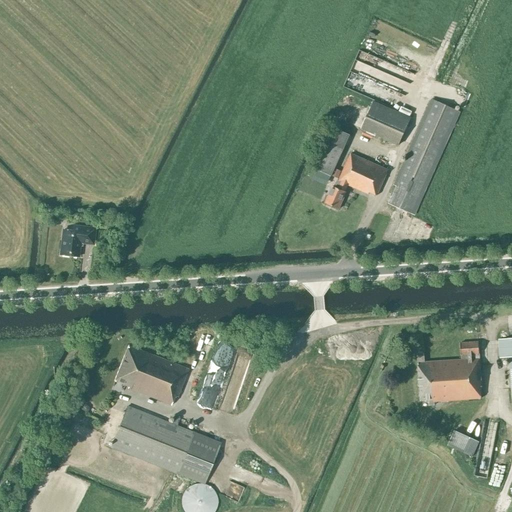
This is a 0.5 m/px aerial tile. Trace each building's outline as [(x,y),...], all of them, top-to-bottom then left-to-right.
[(350,76),(345,87),(352,90),(358,80),(350,76)] [(413,215),(458,111),(432,100),(394,187),(395,187),(388,204),(413,215)] [(410,117),(373,101),(361,130),(398,145),(410,117)] [(330,177),(349,134),(331,126),(312,169),(330,177)] [(332,186),(325,203),(339,209),(346,192),(345,192),(348,186),(368,195),(369,193),(377,196),(388,171),(351,155),(340,181),(337,180),(334,187),(332,186)] [(93,244),(94,229),(72,226),(71,234),(63,233),(60,255),(78,257),(80,242),(93,244)] [(511,337),(509,338),(509,339),(499,340),(500,358),(510,357),(511,384),(511,337)] [(417,353),(420,401),(429,400),(429,405),(434,405),(434,401),(481,398),(480,387),(481,387),(478,342),(460,343),(461,360),(424,362),(424,353),(417,353)] [(128,345),(114,381),(129,386),(128,388),(171,405),(175,396),(177,397),(188,369),(128,345)] [(112,448),(205,484),(221,443),(128,407),(112,448)] [(479,442),(454,431),(447,446),(472,457),(479,442)] [(240,484),(253,485),(254,470),(240,470),(240,484)] [(214,511),(216,508),(217,503),(216,498),(214,493),(211,489),(206,486),(201,485),(196,485),(191,486),(187,489),(183,493),(181,498),(180,503),(181,508),(183,511),(214,511)]
